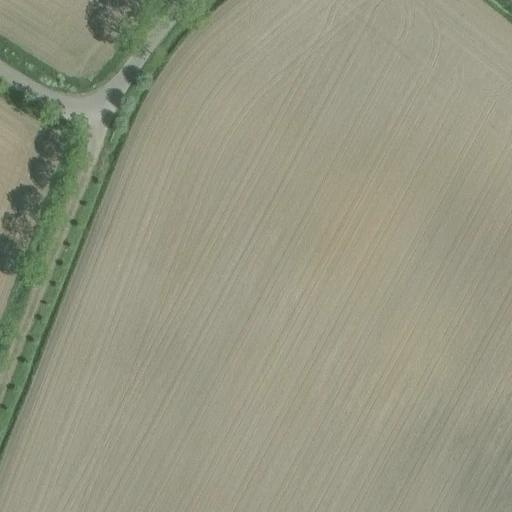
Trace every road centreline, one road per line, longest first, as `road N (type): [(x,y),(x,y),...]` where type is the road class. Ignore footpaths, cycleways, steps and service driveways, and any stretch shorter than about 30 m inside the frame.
road 1 (track): [(96,114),(93,148),(0,390)]
road 2 (unclassified): [(96,114),(186,0)]
